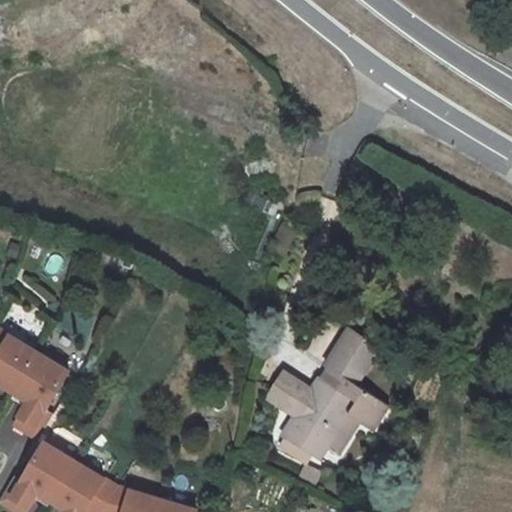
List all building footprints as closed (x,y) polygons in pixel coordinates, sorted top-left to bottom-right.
[(330,370),(331,368),(357,385),(380,351),(352,332),(327,369),(330,370)] [(0,336),(0,390),(14,399),(38,358),(0,336)] [(75,380),(38,358),(14,399),(26,406),(23,411),(13,429),(32,441),(37,444),(39,442),(53,418),(53,417),(75,380)] [(357,385),(331,368),(330,370),(323,381),(320,378),(312,391),(297,416),(282,438),(285,440),(280,447),(305,463),(309,455),(319,462),(329,445),(340,452),(360,423),(373,432),(390,406),(357,385)] [(269,398),(297,416),(312,391),(285,373),(269,398)] [(259,379),(254,401),(263,403),(268,381),(259,379)] [(26,406),(14,399),(11,404),(23,411),(26,406)] [(14,482),(0,505),(0,506),(10,511),(28,511),(34,502),(37,497),(51,505),(74,465),(44,447),(21,486),(14,482)] [(74,465),(51,505),(63,511),(103,511),(117,490),(104,482),(82,469),(74,465)] [(117,490),(103,511),(162,511),(164,507),(129,496),(117,490)] [(51,505),(37,497),(34,502),(48,510),(51,505)]
